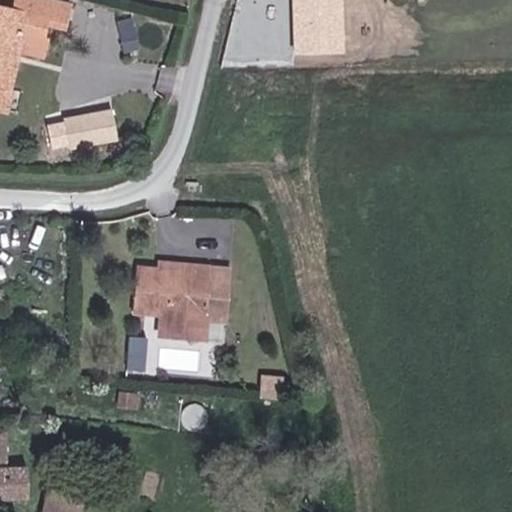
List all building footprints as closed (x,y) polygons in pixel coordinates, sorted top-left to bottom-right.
[(0,111),(10,114),(15,91),(13,90),(2,88),(14,34),(25,37),(44,40),(49,18),(67,22),(72,1),(68,0),(19,0),(17,11),(0,7),(0,111)] [(342,0),(293,0),(296,54),(345,52),(342,0)] [(2,88),(13,90),(21,54),(42,58),(46,41),(44,40),(25,37),(14,34),(2,88)] [(118,144),(112,110),(63,119),(64,121),(46,124),(50,151),(69,148),(70,152),(118,144)] [(211,339),(212,319),(233,321),(237,272),(234,272),(199,269),(199,275),(144,270),(141,313),(170,316),(168,336),(211,339)] [(129,366),(151,367),(153,334),(130,333),(129,366)] [(0,505),(41,508),(39,473),(15,473),(12,440),(0,440),(0,505)] [(63,495),(63,511),(101,511),(103,490),(63,495)]
